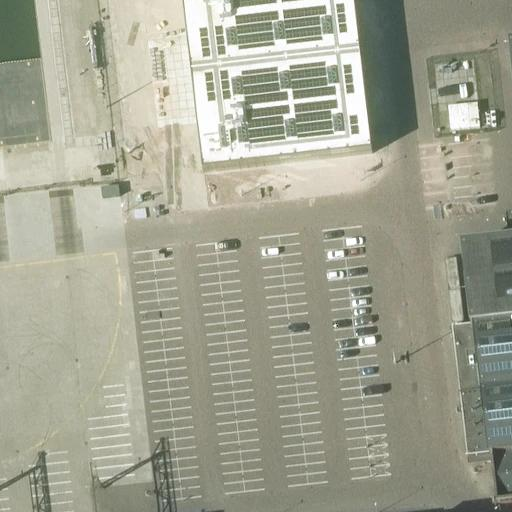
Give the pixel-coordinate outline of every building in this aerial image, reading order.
[(352,0),(181,0),(202,175),(371,155),(352,0)] [(469,328),(451,330),(467,464),(491,461),(496,507),(511,504),(511,50),(508,51),(511,86),(511,215),(504,217),(508,244),(489,247),(489,244),(471,247),(471,250),(461,252),(469,328)] [(476,105),(447,108),(449,132),(478,129),(476,105)] [(443,261),(447,294),(459,292),(455,260),(443,261)] [(462,325),(459,292),(447,294),(450,326),(462,325)]
